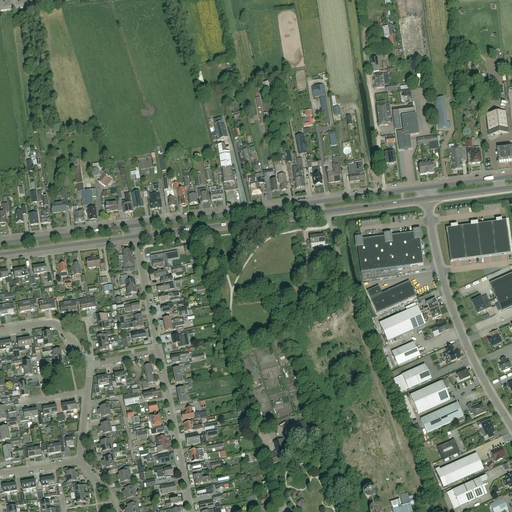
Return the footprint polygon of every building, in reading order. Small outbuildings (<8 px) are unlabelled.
[(389,37),(390,47),(397,46),(395,36),(394,36),(389,37)] [(379,71),(378,59),(370,60),(372,72),(379,71)] [(204,83),(201,72),(195,74),(198,85),(204,83)] [(375,76),(376,89),(384,88),(383,75),(375,76)] [(325,96),(323,86),(312,88),(313,98),(325,96)] [(412,106),(407,107),(392,109),(393,114),(413,112),(413,111),(415,111),(414,101),(412,102),(412,103),(412,106)] [(379,127),(385,126),(388,126),(387,123),(390,123),(389,117),(391,117),(390,106),(385,106),(377,107),(379,127)] [(307,118),(302,119),(304,127),(312,126),(312,122),(313,122),(312,119),(311,119),(311,116),(312,116),(311,110),(305,111),(306,117),(307,117),(307,118)] [(486,115),(488,135),(508,133),(506,113),(486,115)] [(403,131),(396,132),(399,149),(411,148),(409,135),(418,134),(415,114),(401,116),(403,131)] [(438,124),(438,130),(450,129),(449,123),(447,123),(446,117),(437,118),(438,124)] [(223,124),(215,126),(217,136),(215,136),(216,141),(218,140),(219,140),(227,138),(223,124)] [(303,135),(295,137),(298,154),(307,153),(303,135)] [(425,137),(426,144),(429,144),(430,150),(438,149),(437,136),(425,137)] [(420,145),(426,144),(425,137),(416,138),(417,146),(420,146),(420,145)] [(468,162),(471,162),(471,164),(472,164),(473,165),(475,164),(481,163),(480,156),(480,155),(480,154),(480,153),(480,152),(479,152),(479,148),(472,148),(471,140),(465,141),(468,162)] [(218,145),(218,148),(224,191),(238,189),(236,172),(232,173),(229,152),(227,152),(225,144),(218,145)] [(242,154),(244,160),(241,161),(243,168),(251,166),(250,162),(251,162),(247,150),(246,146),(238,149),(240,154),(242,154)] [(457,161),(458,170),(462,170),(461,160),(463,160),(461,147),(454,148),(455,157),(455,159),(456,159),(456,161),(457,161)] [(455,157),(454,148),(448,149),(449,158),(451,157),(453,171),(458,170),(457,161),(456,161),(456,159),(455,159),(455,157)] [(498,149),(499,159),(499,163),(507,162),(506,148),(498,149)] [(396,163),(394,152),(385,153),(386,158),(383,159),(384,165),(389,164),(389,165),(393,164),(393,163),(396,163)] [(423,161),(424,168),(423,168),(423,169),(424,169),(425,175),(429,174),(433,173),(432,168),(435,168),(434,162),(432,163),(431,162),(427,163),(427,159),(423,160),(423,161)] [(332,164),(334,173),(327,174),(329,184),(340,182),(339,175),(341,175),(339,163),(333,164),(332,164)] [(97,177),(100,180),(104,175),(105,174),(100,170),(103,168),(98,164),(92,164),(93,170),(91,172),(92,176),(94,178),(97,177)] [(81,191),(84,191),(81,165),(74,166),(78,198),(82,197),(81,191)] [(359,177),(357,177),(356,172),(355,169),(355,165),(348,166),(348,170),(350,182),(359,181),(359,177)] [(319,168),(312,169),(313,176),(314,186),(315,186),(319,186),(319,185),(322,185),(321,181),(322,181),(321,175),(320,175),(319,168)] [(359,177),(359,181),(365,180),(363,171),(356,172),(357,177),(359,177)] [(256,184),(255,185),(256,194),(261,194),(260,184),(265,183),(264,179),(262,179),(262,174),(255,175),(257,184),(256,184)] [(108,178),(104,175),(100,180),(98,182),(103,185),(108,178)] [(110,186),(114,182),(112,181),(113,180),(109,177),(108,178),(103,185),(104,187),(106,186),(108,184),(110,186)] [(161,209),(162,208),(161,208),(161,201),(161,200),(160,200),(159,194),(158,190),(159,190),(158,185),(157,185),(154,185),(154,190),(156,190),(156,194),(150,195),(151,201),(150,201),(151,209),(151,210),(161,208),(161,209)] [(186,205),(184,189),(178,190),(179,197),(179,196),(180,198),(179,198),(180,206),(183,206),(183,207),(186,206),(186,205)] [(189,193),(188,194),(189,204),(198,203),(196,195),(194,195),(193,189),(189,190),(189,193)] [(65,203),(68,202),(66,190),(61,191),(62,195),(63,195),(64,203),(52,204),(52,210),(52,211),(53,213),(66,212),(65,203)] [(86,206),(92,205),(93,205),(92,197),(96,197),(96,190),(84,191),(81,191),(82,197),(82,200),(85,200),(86,206)] [(206,193),(206,190),(198,191),(200,198),(201,198),(201,203),(208,202),(207,193),(206,193)] [(141,200),(140,191),(132,193),(134,207),(143,205),(142,200),(141,200)] [(167,193),(169,207),(176,206),(175,199),(172,199),(171,193),(167,193)] [(129,194),(125,194),(126,204),(123,205),(124,214),(133,212),(132,203),(131,203),(129,194)] [(106,212),(118,211),(117,203),(105,205),(106,212)] [(5,226),(6,224),(5,216),(6,216),(6,213),(9,213),(8,204),(2,204),(3,212),(0,212),(0,224),(0,225),(1,226),(2,227),(4,227),(5,226)] [(86,206),(85,206),(85,210),(88,210),(89,222),(97,221),(95,208),(92,209),(92,205),(86,206)] [(13,213),(15,213),(16,224),(23,223),(23,216),(26,215),(25,207),(21,208),(22,212),(19,212),(19,210),(17,208),(14,209),(13,211),(13,213)] [(39,225),(37,214),(29,215),(31,226),(39,225)] [(452,228),(451,228),(446,229),(450,262),(453,261),(479,258),(511,254),(509,238),(507,221),(501,222),(501,223),(497,223),(497,222),(488,224),(482,224),(476,225),(476,226),(474,226),(472,227),(472,226),(456,228),(456,229),(452,229),(452,228)] [(361,273),(423,265),(418,233),(356,241),(361,273)] [(317,236),(318,244),(325,243),(324,235),(317,236)] [(318,244),(317,236),(310,237),(310,241),(311,245),(318,244)] [(191,245),(184,246),(186,254),(193,253),(191,245)] [(122,268),(123,273),(135,271),(133,259),(132,259),(130,250),(123,251),(124,260),(123,260),(124,268),(122,268)] [(152,263),(153,269),(164,267),(163,263),(168,263),(167,261),(178,259),(177,255),(176,251),(156,256),(151,257),(152,263)] [(105,271),(105,267),(103,260),(100,261),(99,258),(86,260),(88,268),(100,266),(101,272),(105,271)] [(74,266),(73,266),(74,276),(81,275),(80,267),(79,267),(78,263),(74,264),(74,266)] [(39,266),(41,274),(44,273),(45,278),(47,277),(48,282),(51,282),(50,275),(47,275),(46,265),(39,266)] [(38,279),(37,275),(41,274),(39,266),(33,267),(35,278),(32,278),(33,285),(36,284),(35,279),(38,279)] [(27,268),(20,269),(22,277),(25,277),(26,282),(29,282),(29,285),(33,285),(32,278),(28,279),(27,268)] [(18,278),(22,277),(20,269),(14,271),(16,281),(12,282),(13,288),(16,287),(16,284),(19,284),(18,278)] [(7,270),(1,271),(2,279),(6,278),(6,283),(9,283),(10,288),(13,288),(12,282),(9,282),(7,270)] [(154,272),(156,280),(161,279),(161,283),(173,281),(172,276),(169,277),(168,272),(167,273),(167,270),(166,270),(165,270),(163,271),(163,270),(154,272)] [(496,299),(511,291),(511,274),(490,285),(496,299)] [(71,283),(71,279),(70,276),(68,276),(68,279),(64,280),(64,285),(67,284),(67,287),(73,286),(72,283),(71,283)] [(121,286),(126,285),(126,288),(136,286),(135,280),(129,281),(128,278),(120,280),(121,286)] [(378,287),(367,292),(377,314),(416,297),(413,291),(415,290),(413,287),(411,287),(409,282),(382,294),(378,287)] [(157,287),(158,292),(164,291),(170,290),(174,289),(173,283),(169,284),(163,285),(163,286),(157,287)] [(136,286),(126,288),(127,293),(124,293),(125,298),(132,297),(132,294),(137,293),(136,286)] [(511,291),(496,299),(502,312),(511,308),(511,291)] [(172,294),(171,294),(159,296),(160,302),(168,301),(168,298),(173,297),(173,298),(178,297),(178,293),(172,294)] [(87,297),(89,309),(96,308),(95,298),(91,299),(90,296),(87,297)] [(89,309),(87,297),(84,297),(84,300),(77,301),(78,306),(81,306),(81,310),(89,309)] [(36,304),(35,298),(33,298),(33,301),(29,301),(29,299),(28,299),(26,299),(28,312),(35,310),(34,304),(36,304)] [(46,298),(43,299),(43,301),(39,302),(40,312),(48,310),(46,298)] [(46,298),(48,310),(56,309),(54,299),(50,300),(49,298),(46,298)] [(472,302),(475,308),(487,303),(486,300),(483,302),(481,298),(472,302)] [(25,299),(22,300),(23,302),(19,303),(20,313),(28,312),(26,299),(25,299)] [(76,311),(76,306),(78,306),(77,301),(75,301),(71,302),(70,299),(67,300),(69,312),(76,311)] [(426,323),(429,320),(428,317),(430,316),(432,320),(437,318),(437,319),(441,318),(440,317),(441,316),(438,308),(439,308),(435,299),(426,303),(428,308),(419,312),(424,324),(426,323)] [(61,313),(69,312),(67,300),(64,301),(64,303),(60,304),(61,313)] [(6,303),(8,315),(15,314),(13,304),(9,304),(9,302),(7,302),(6,303)] [(125,306),(125,310),(131,309),(132,312),(140,310),(139,303),(130,305),(131,305),(125,306)] [(174,309),(173,303),(171,304),(165,305),(165,307),(161,308),(162,314),(170,313),(170,309),(174,309)] [(488,305),(487,303),(475,308),(478,314),(487,310),(485,306),(488,305)] [(387,342),(425,325),(424,324),(419,312),(417,307),(379,324),(387,342)] [(188,315),(188,314),(187,311),(186,308),(177,309),(178,317),(188,315)] [(98,324),(110,321),(110,318),(107,318),(107,314),(97,316),(98,324)] [(127,324),(143,321),(141,315),(135,316),(135,320),(126,322),(127,324)] [(111,325),(110,321),(98,324),(99,331),(109,329),(109,325),(111,325)] [(127,324),(122,325),(120,325),(120,326),(121,330),(124,329),(134,327),(135,329),(144,327),(143,321),(127,324)] [(184,325),(183,322),(165,325),(166,332),(173,330),(176,330),(175,327),(184,325)] [(445,323),(431,330),(432,333),(438,331),(439,334),(448,330),(445,323)] [(497,331),(491,334),(492,337),(493,339),(488,341),(490,345),(491,345),(492,347),(494,347),(497,346),(497,345),(504,342),(501,336),(500,336),(497,331)] [(34,341),(38,341),(43,340),(52,338),(50,332),(42,333),(43,336),(37,338),(36,333),(33,334),(34,341)] [(138,335),(133,336),(132,336),(133,338),(134,338),(134,339),(138,338),(139,341),(143,340),(142,339),(146,338),(145,333),(137,334),(138,335)] [(98,344),(117,340),(116,337),(108,339),(107,335),(97,336),(98,344)] [(184,338),(184,335),(181,336),(181,335),(178,336),(178,335),(172,336),(174,345),(177,344),(178,348),(186,346),(184,338)] [(30,338),(24,339),(25,346),(26,349),(32,348),(33,354),(36,354),(34,345),(31,345),(30,338)] [(16,348),(16,351),(17,357),(20,357),(20,351),(22,351),(22,347),(25,346),(24,339),(18,340),(19,347),(16,348)] [(117,344),(117,340),(98,344),(100,351),(110,350),(109,345),(117,344)] [(13,351),(11,341),(5,342),(6,349),(10,349),(10,353),(13,352),(14,358),(17,357),(16,351),(13,351)] [(419,357),(413,343),(391,352),(398,366),(419,357)] [(452,346),(446,349),(448,355),(448,356),(451,362),(457,360),(460,359),(460,358),(461,358),(458,351),(455,353),(452,346)] [(53,358),(62,357),(61,350),(53,351),(53,354),(52,355),(53,358)] [(186,358),(186,357),(185,353),(178,355),(175,355),(175,356),(171,357),(172,364),(180,362),(180,359),(186,358)] [(502,372),(511,368),(509,360),(507,361),(506,358),(500,361),(501,364),(499,365),(500,367),(499,368),(500,370),(501,370),(502,372)] [(21,369),(31,367),(30,361),(23,362),(23,366),(19,366),(20,369),(21,369)] [(146,382),(142,383),(143,390),(148,389),(147,384),(155,383),(153,374),(151,365),(144,367),(145,375),(146,382)] [(431,380),(425,365),(402,375),(408,390),(431,380)] [(21,369),(22,372),(24,372),(25,376),(28,375),(28,376),(33,375),(31,367),(21,369)] [(467,370),(457,375),(460,382),(470,378),(467,370)] [(119,374),(121,383),(126,382),(126,384),(130,383),(129,377),(125,377),(124,373),(119,374)] [(111,380),(113,386),(116,386),(116,384),(121,383),(119,374),(114,375),(115,379),(111,380)] [(107,376),(102,377),(104,386),(104,388),(113,386),(111,380),(108,381),(107,376)] [(104,386),(102,377),(97,378),(98,382),(94,383),(96,395),(99,394),(100,393),(98,387),(104,386)] [(450,400),(445,390),(450,387),(449,388),(450,384),(451,386),(448,378),(447,378),(448,379),(410,396),(418,414),(450,400)] [(19,387),(19,390),(28,389),(27,382),(19,383),(19,387)] [(147,392),(143,393),(144,399),(148,398),(157,396),(156,390),(147,392)] [(5,393),(1,394),(3,399),(8,398),(9,401),(11,401),(9,395),(6,396),(5,393)] [(123,396),(125,406),(140,403),(138,393),(123,396)] [(69,403),(70,414),(74,414),(73,411),(77,410),(75,402),(69,403)] [(110,411),(109,406),(110,405),(110,402),(103,403),(104,406),(100,407),(100,410),(98,410),(98,413),(110,411)] [(62,405),(63,412),(67,412),(67,415),(70,414),(69,403),(62,405)] [(457,403),(420,419),(427,433),(463,417),(457,403)] [(467,404),(466,406),(470,414),(471,415),(474,414),(475,417),(485,413),(485,412),(485,411),(484,409),(482,406),(479,407),(474,409),(473,406),(471,403),(467,404)] [(157,411),(157,410),(158,409),(157,408),(157,407),(156,404),(152,405),(151,404),(148,405),(145,405),(146,412),(149,412),(157,411)] [(56,405),(49,407),(51,416),(54,415),(54,414),(57,413),(56,405)] [(51,418),(51,416),(49,407),(43,408),(44,416),(47,415),(48,419),(51,418)] [(187,413),(182,414),(183,420),(194,418),(195,420),(201,419),(199,413),(194,414),(193,412),(192,412),(192,408),(186,409),(187,413)] [(29,420),(29,419),(32,419),(30,410),(24,411),(24,415),(20,416),(21,421),(29,420)] [(111,419),(113,419),(112,416),(111,416),(110,411),(98,413),(99,416),(101,415),(102,418),(106,417),(107,420),(111,419)] [(5,413),(0,414),(0,420),(6,420),(6,421),(9,420),(9,423),(16,422),(15,419),(9,420),(8,412),(5,413)] [(100,430),(111,428),(110,423),(112,422),(111,419),(107,420),(105,420),(105,423),(101,424),(102,427),(99,427),(100,430)] [(310,419),(308,420),(296,424),(299,430),(302,430),(304,436),(301,437),(304,444),(308,442),(309,445),(316,442),(311,428),(312,427),(310,419)] [(487,430),(492,428),(489,421),(481,425),(482,428),(480,430),(481,432),(487,429),(487,430)] [(108,437),(111,437),(111,436),(114,436),(114,433),(112,433),(111,428),(100,430),(100,433),(103,432),(103,435),(104,438),(108,437)] [(487,429),(481,432),(483,438),(488,436),(489,439),(494,437),(492,434),(494,433),(492,428),(487,430),(487,429)] [(65,439),(67,448),(74,446),(72,438),(75,438),(74,432),(68,433),(69,439),(65,439)] [(10,443),(12,443),(22,441),(21,438),(10,440),(9,433),(1,435),(2,441),(9,440),(10,443)] [(199,436),(198,436),(198,434),(186,436),(188,446),(200,443),(201,443),(201,444),(206,443),(205,435),(199,436)] [(53,445),(55,454),(61,453),(60,448),(64,448),(62,437),(59,438),(60,440),(59,441),(59,444),(56,445),(56,442),(53,443),(53,445)] [(99,447),(112,445),(111,437),(108,437),(104,438),(100,439),(101,444),(99,445),(99,447)] [(270,454),(270,456),(273,464),(287,460),(286,456),(289,455),(283,439),(273,442),(277,452),(270,454)] [(460,452),(454,440),(437,448),(442,460),(460,452)] [(3,448),(4,454),(12,453),(12,449),(14,449),(13,446),(22,445),(22,441),(12,443),(12,446),(11,446),(3,448)] [(43,444),(44,451),(47,451),(48,455),(55,454),(53,445),(53,443),(43,444)] [(26,445),(27,447),(23,447),(24,454),(28,454),(28,458),(35,457),(34,448),(33,444),(26,445)] [(34,448),(35,457),(41,456),(40,452),(44,451),(43,444),(39,445),(40,447),(34,448)] [(108,454),(114,453),(112,445),(99,447),(100,450),(102,450),(103,452),(107,451),(108,454)] [(502,451),(501,448),(491,453),(494,460),(495,460),(496,462),(502,459),(502,457),(505,456),(504,454),(504,452),(502,451)] [(13,456),(12,453),(4,454),(5,461),(12,460),(12,463),(20,461),(20,458),(16,459),(15,456),(13,456)] [(114,456),(114,453),(108,454),(108,457),(104,458),(104,461),(102,461),(103,464),(114,462),(114,459),(115,459),(114,456)] [(155,457),(156,461),(158,461),(159,464),(162,463),(162,464),(170,462),(168,454),(157,456),(157,457),(155,457)] [(202,454),(190,456),(192,462),(203,460),(202,457),(204,457),(203,454),(202,454)] [(484,470),(476,454),(440,470),(439,468),(435,470),(443,488),(484,470)] [(490,469),(495,464),(492,460),(486,466),(490,469)] [(114,462),(103,464),(103,467),(106,466),(106,469),(110,468),(111,471),(117,470),(116,467),(116,464),(114,464),(114,462)] [(221,469),(219,462),(210,464),(212,470),(221,469)] [(193,471),(204,469),(206,469),(205,463),(200,464),(192,466),(193,471)] [(66,477),(78,476),(78,473),(76,473),(75,471),(70,471),(70,468),(63,469),(64,473),(66,472),(66,477)] [(129,477),(128,474),(128,471),(130,471),(129,468),(123,469),(123,472),(119,473),(119,475),(117,476),(117,479),(129,477)] [(171,469),(157,472),(158,478),(165,476),(165,478),(170,477),(169,475),(172,475),(171,469)] [(511,473),(505,477),(506,480),(503,481),(505,487),(508,485),(510,488),(511,487),(511,473)] [(195,484),(204,483),(210,482),(209,476),(202,478),(202,474),(193,475),(194,480),(195,480),(195,484)] [(65,486),(70,485),(77,484),(76,481),(77,481),(77,479),(79,478),(78,476),(66,477),(67,482),(64,483),(65,486)] [(487,495),(482,484),(486,482),(487,479),(485,476),(452,491),(459,507),(487,495)] [(55,485),(54,477),(47,478),(49,486),(49,491),(54,490),(53,488),(55,487),(55,485)] [(128,485),(132,485),(132,484),(131,481),(130,481),(129,477),(117,479),(118,481),(120,481),(122,486),(128,485)] [(35,480),(28,481),(29,490),(33,489),(33,491),(36,491),(36,489),(35,480)] [(16,483),(9,484),(10,493),(14,492),(14,494),(17,494),(17,492),(16,483)] [(7,493),(10,493),(9,484),(2,486),(4,494),(0,494),(1,500),(4,500),(5,505),(11,504),(11,501),(8,501),(7,493)] [(78,484),(77,484),(70,485),(70,489),(74,488),(75,493),(84,492),(84,489),(86,489),(86,486),(78,487),(78,484)] [(123,495),(135,493),(133,487),(135,487),(135,484),(132,484),(132,485),(128,485),(129,488),(125,489),(125,491),(123,492),(123,495)] [(167,492),(168,493),(176,492),(175,485),(160,488),(162,493),(167,492)] [(211,487),(205,489),(196,490),(198,497),(206,495),(206,496),(213,494),(211,487)] [(363,495),(363,497),(365,498),(366,499),(367,499),(369,500),(370,500),(371,499),(372,498),(374,498),(374,496),(375,495),(375,494),(375,492),(375,491),(374,490),(373,489),(372,488),(371,487),(370,487),(369,487),(367,487),(366,488),(365,488),(364,489),(363,491),(362,493),(363,495)] [(132,501),(137,500),(138,500),(137,497),(136,498),(135,493),(123,495),(124,497),(126,497),(127,499),(131,498),(132,501)] [(74,502),(75,504),(75,507),(81,506),(81,503),(86,502),(86,499),(88,499),(87,496),(76,498),(76,502),(74,502)] [(170,501),(165,502),(166,508),(171,507),(171,504),(174,504),(174,503),(178,502),(177,496),(169,497),(170,501)] [(40,502),(41,508),(51,506),(50,503),(52,503),(52,500),(44,502),(44,499),(38,500),(38,503),(40,502)] [(503,511),(508,510),(503,499),(490,505),(492,511),(503,511)] [(126,509),(126,511),(139,509),(137,500),(132,501),(131,502),(132,505),(128,506),(128,508),(126,509)] [(199,503),(201,510),(214,508),(212,500),(199,503)]
